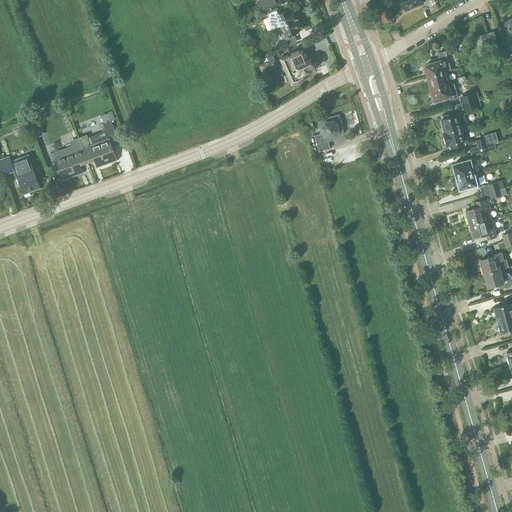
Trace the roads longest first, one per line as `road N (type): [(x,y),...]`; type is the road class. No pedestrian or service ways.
road 1 (secondary): [(496,511),(366,65)]
road 2 (unclassified): [(0,226),(227,142),(366,65)]
road 3 (unclassified): [(366,65),(477,0)]
